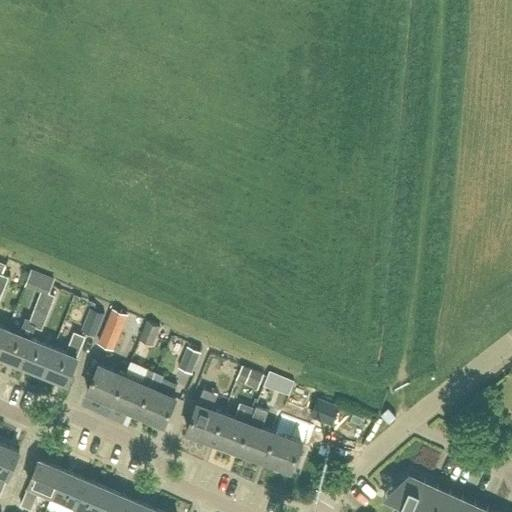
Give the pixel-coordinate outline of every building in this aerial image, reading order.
[(0,272),(0,292),(2,293),(9,276),(0,272)] [(41,290),(35,306),(48,312),(54,297),(55,295),(48,292),(41,290)] [(42,328),(48,312),(35,306),(28,323),(24,321),(20,332),(7,327),(0,345),(0,354),(20,362),(31,337),(35,325),(42,328)] [(82,329),(95,334),(104,312),(91,307),(82,329)] [(113,347),(120,330),(127,314),(113,308),(99,342),(113,347)] [(153,343),(160,325),(147,320),(140,338),(153,343)] [(54,346),(43,372),(67,381),(78,355),(76,355),(85,335),(74,331),(66,351),(54,346)] [(20,362),(43,372),(54,346),(31,337),(20,362)] [(191,371),(200,350),(187,344),(178,366),(191,371)] [(112,400),(124,373),(98,362),(87,389),(112,400)] [(253,368),(243,365),(237,379),(247,383),(253,368)] [(112,400),(137,411),(155,371),(147,367),(142,380),(124,373),(112,400)] [(157,387),(162,374),(155,371),(137,411),(163,422),(175,395),(157,387)] [(480,400),(494,414),(510,397),(496,384),(480,400)] [(212,439),(223,410),(213,407),(218,393),(204,387),(198,401),(197,401),(186,429),(212,439)] [(317,397),(311,414),(332,422),(338,405),(317,397)] [(249,420),(254,407),(239,401),(234,415),(223,410),(212,439),(238,448),(249,420)] [(255,407),(254,407),(249,420),(262,425),(267,410),(255,405),(255,407)] [(489,419),(475,411),(469,422),(484,430),(489,419)] [(281,414),(275,430),(265,458),(290,468),(300,439),(288,435),(294,418),(281,414)] [(238,448),(265,458),(275,430),(262,425),(249,420),(238,448)] [(0,441),(0,493),(8,476),(9,476),(20,450),(0,441)] [(39,488),(51,494),(62,468),(39,458),(28,484),(20,504),(30,508),(39,488)] [(51,494),(74,503),(85,478),(62,468),(51,494)] [(384,494),(401,501),(411,506),(425,511),(439,511),(447,495),(421,483),(424,477),(410,471),(409,471),(384,492),(384,494)] [(74,503),(94,511),(97,511),(108,488),(85,478),(74,503)] [(124,511),(131,498),(108,488),(97,511),(124,511)] [(439,511),(469,511),(472,506),(447,495),(439,511)] [(124,511),(151,511),(154,507),(131,498),(124,511)] [(425,511),(411,506),(401,501),(400,504),(410,508),(407,511),(425,511)]
